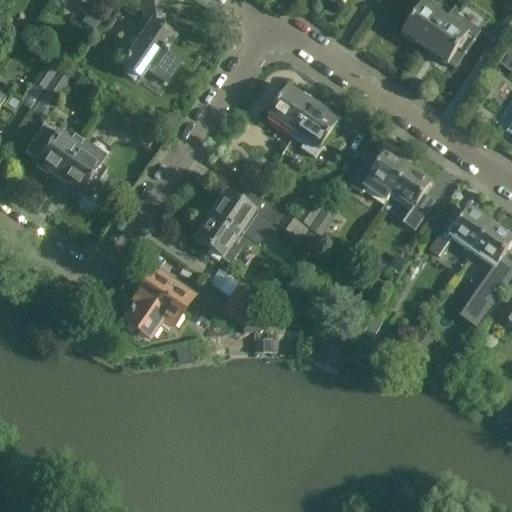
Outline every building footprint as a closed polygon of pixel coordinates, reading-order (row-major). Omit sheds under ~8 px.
[(76,0),(82,4),(77,12),(86,19),(82,24),(95,33),(112,9),(99,0),(76,0)] [(127,73),(126,76),(134,83),(137,80),(139,82),(146,73),(167,88),(183,64),(166,52),(175,41),(164,33),(160,2),(143,4),(146,29),(148,31),(122,69),(127,73)] [(426,52),(447,21),(425,6),(423,8),(417,4),(408,17),(414,22),(404,36),(426,52)] [(447,21),(426,52),(455,71),(481,34),(452,14),(447,21)] [(511,14),(506,23),(497,36),(507,43),(511,36),(511,14)] [(56,75),(45,67),(21,103),(32,110),(44,93),(57,75),(56,75)] [(68,83),(58,75),(57,75),(44,93),(46,95),(34,112),(44,118),(68,83)] [(296,135),(315,108),(290,91),(271,118),(296,135)] [(511,101),(496,125),(511,135),(511,136),(511,101)] [(296,135),(294,139),(305,147),(302,151),(316,160),(340,125),(323,113),(324,112),(322,109),(317,105),(315,108),(296,135)] [(132,137),(139,126),(118,110),(110,122),(132,137)] [(43,129),(25,155),(37,164),(36,166),(57,181),(78,151),(83,144),(74,138),(69,145),(56,136),(55,138),(43,129)] [(78,151),(57,181),(80,197),(80,196),(90,202),(100,188),(97,186),(106,173),(100,168),(101,166),(78,151)] [(388,204),(391,199),(410,172),(388,157),(380,169),(371,162),(352,190),(362,197),(367,190),(388,204)] [(267,186),(246,171),(238,182),(259,198),(267,186)] [(410,172),(391,199),(412,214),(404,225),(415,233),(434,205),(424,199),(432,187),(410,172)] [(211,219),(239,238),(242,240),(257,219),(226,197),(220,205),(212,216),(213,217),(211,219)] [(311,202),(296,223),(307,230),(321,209),(311,202)] [(333,219),(323,212),(309,232),(319,239),(333,219)] [(474,256),(493,228),(470,213),(463,223),(454,217),(437,242),(430,253),(440,261),(453,242),(474,256)] [(307,233),(285,218),(277,229),(299,244),(307,233)] [(246,243),(242,240),(239,238),(211,219),(195,243),(209,253),(207,257),(218,265),(220,261),(229,267),(246,243)] [(495,271),(468,310),(469,311),(483,320),(511,277),(511,267),(502,261),(503,260),(508,253),(511,246),(511,240),(493,228),(474,256),(494,270),(495,271)] [(335,253),(309,234),(301,245),(327,263),(335,253)] [(397,259),(389,270),(399,276),(407,266),(397,259)] [(376,260),(369,270),(378,277),(385,267),(376,260)] [(211,288),(230,301),(233,303),(255,318),(263,306),(238,289),(241,285),(222,272),(211,288)] [(124,324),(136,332),(149,341),(160,324),(172,332),(193,300),(154,273),(134,303),(137,305),(124,324)] [(233,303),(230,301),(229,300),(222,310),(223,311),(221,313),(247,330),(255,318),(233,303)]
